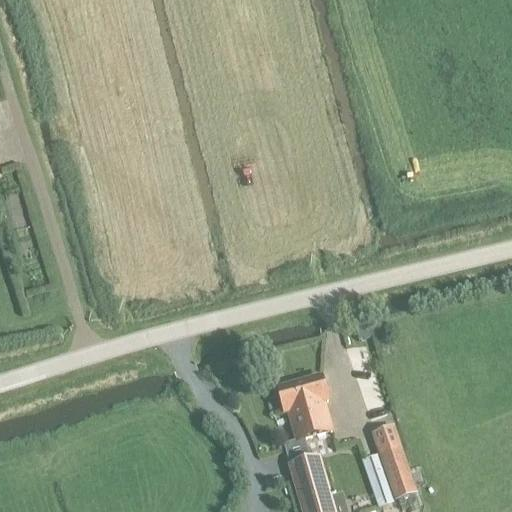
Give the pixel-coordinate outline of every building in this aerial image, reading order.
[(18,201),(2,205),(8,231),(24,227),(18,201)] [(26,228),(7,233),(15,259),(33,254),(26,228)] [(356,333),(359,343),(372,340),(369,330),(356,333)] [(322,381),(278,393),(285,415),(289,414),(324,403),(328,402),(322,381)] [(324,403),(289,414),(298,444),(332,434),(324,403)] [(403,454),(382,461),(396,500),(416,494),(403,454)] [(333,511),(318,457),(291,465),(303,511),(333,511)]
